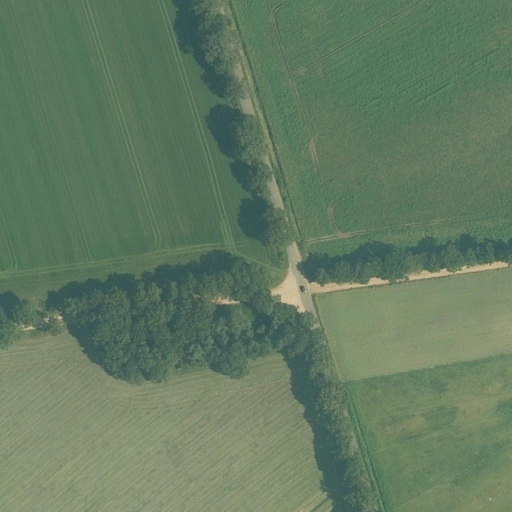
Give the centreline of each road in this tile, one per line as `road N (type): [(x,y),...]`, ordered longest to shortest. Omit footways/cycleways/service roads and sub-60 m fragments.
road 1 (unclassified): [(373,511),(213,0)]
road 2 (track): [(0,332),(511,263)]
